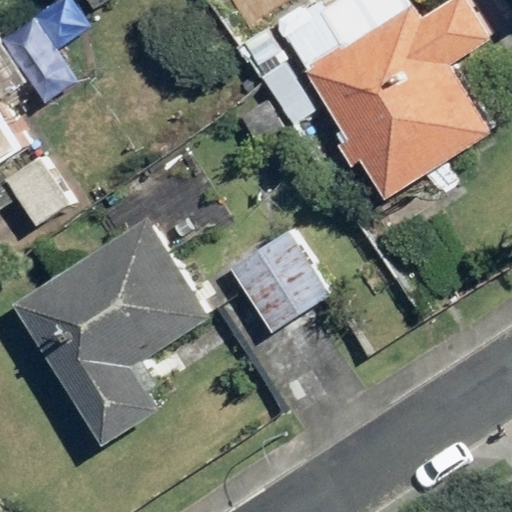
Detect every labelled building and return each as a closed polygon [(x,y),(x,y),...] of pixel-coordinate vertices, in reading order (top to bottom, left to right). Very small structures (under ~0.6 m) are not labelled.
[(416,0),(340,0),(292,30),(353,127),(344,132),(351,144),(347,146),(360,167),(372,159),(396,197),(502,132),(458,62),(498,37),(474,0),(459,0),(428,19),(416,0)] [(277,47),(257,59),(300,126),(326,110),(295,62),(289,65),(277,47)] [(0,103),(0,164),(28,146),(0,103)] [(55,150),(13,179),(47,229),(89,200),(55,150)] [(218,314),(154,217),(21,304),(114,444),(171,406),(159,388),(170,381),(153,356),(218,314)] [(295,226),(237,264),(282,334),(340,296),(295,226)]
